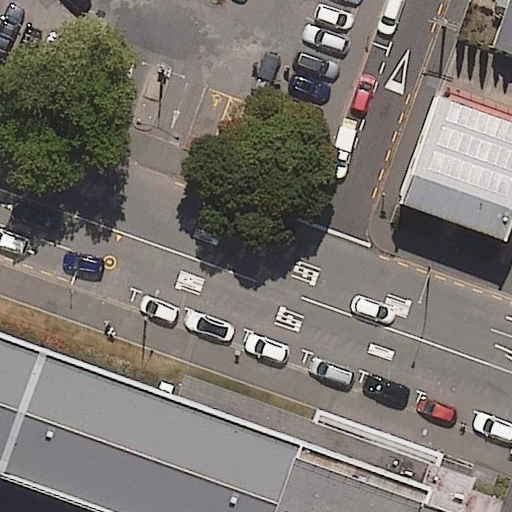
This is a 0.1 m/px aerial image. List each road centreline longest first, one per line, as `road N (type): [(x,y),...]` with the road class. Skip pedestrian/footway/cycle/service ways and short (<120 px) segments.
road 1 (secondary): [(322,303),(0,185)]
road 2 (residential): [(429,0),(322,303)]
road 3 (secondary): [(511,371),(322,303)]
